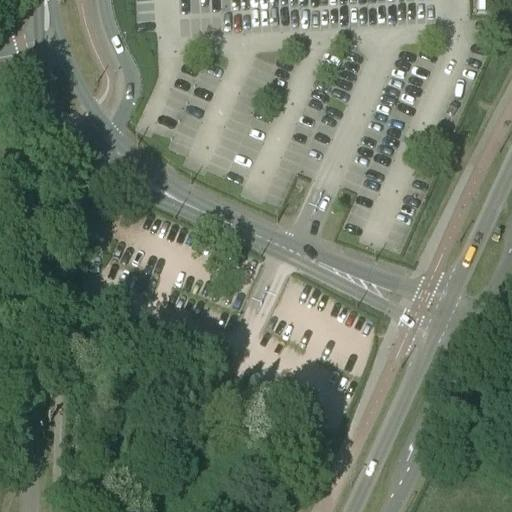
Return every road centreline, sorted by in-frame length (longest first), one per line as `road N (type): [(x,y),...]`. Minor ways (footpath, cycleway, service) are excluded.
road 1 (residential): [(438,317),(177,200)]
road 2 (residential): [(37,54),(50,101),(78,146),(134,190),(177,200)]
road 3 (tertiary): [(438,317),(351,511)]
road 4 (tertiary): [(391,511),(472,332)]
road 5 (residential): [(177,200),(112,139),(60,52)]
road 6 (tertiary): [(511,163),(438,317)]
